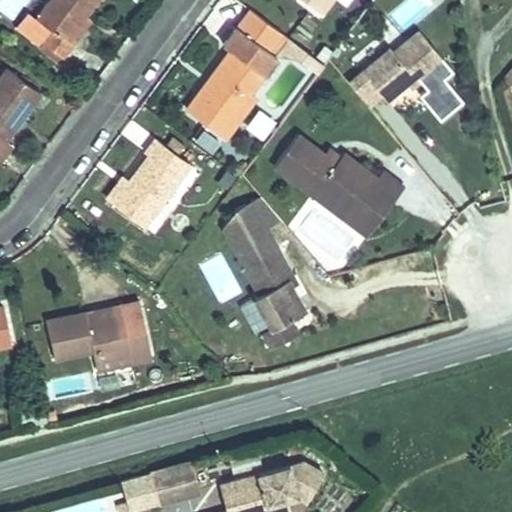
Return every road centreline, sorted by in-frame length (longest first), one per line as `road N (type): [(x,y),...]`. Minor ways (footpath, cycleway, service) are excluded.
road 1 (secondary): [(0,477),(511,335)]
road 2 (residential): [(184,0),(18,219),(0,230)]
